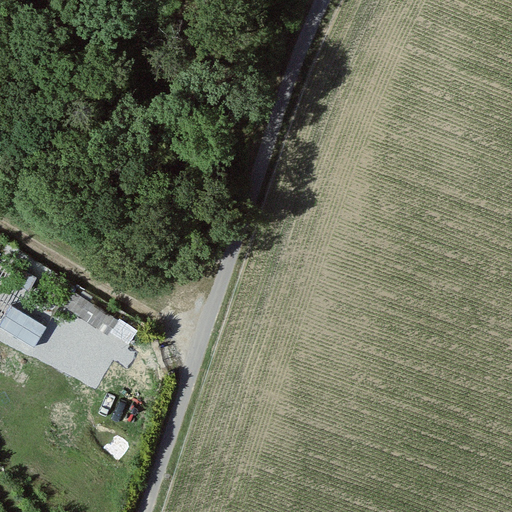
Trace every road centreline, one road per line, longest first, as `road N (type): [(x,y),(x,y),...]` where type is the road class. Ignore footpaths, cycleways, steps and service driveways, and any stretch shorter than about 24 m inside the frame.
road 1 (residential): [(323,0),(145,511)]
road 2 (track): [(0,221),(203,338)]
